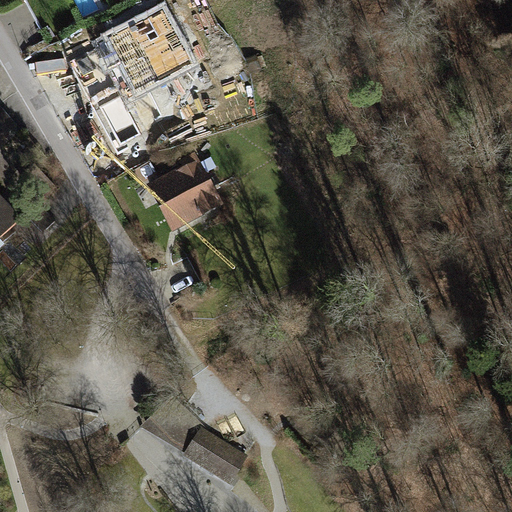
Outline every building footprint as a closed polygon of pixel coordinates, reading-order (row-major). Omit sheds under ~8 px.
[(173,124),(221,101),(183,23),(136,46),(173,124)] [(0,142),(18,127),(0,106),(0,142)] [(176,232),(224,204),(197,158),(149,186),(176,232)] [(0,240),(22,219),(0,196),(0,240)] [(56,222),(46,211),(32,222),(42,234),(56,222)] [(207,428),(174,397),(142,428),(186,454),(202,428),(205,430),(207,428)] [(186,454),(185,456),(232,486),(250,458),(205,430),(202,428),(186,454)]
